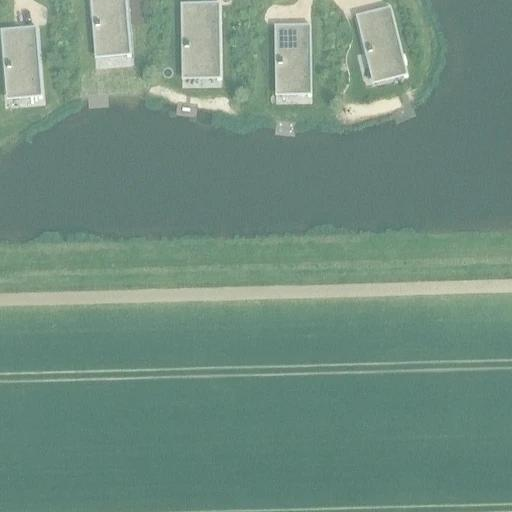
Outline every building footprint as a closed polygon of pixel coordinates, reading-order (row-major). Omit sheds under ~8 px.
[(89,0),(91,12),(92,12),(92,17),(95,17),(96,25),(95,25),(96,30),(98,49),(98,53),(130,50),(129,37),(126,0),(89,0)] [(200,5),(181,6),(181,24),(185,24),(185,46),(185,51),(186,63),(186,75),(221,74),(220,11),(217,11),(217,12),(205,12),(205,6),(200,6),(200,5)] [(371,14),(355,18),(360,38),(361,38),(363,43),(366,43),(368,51),(367,51),(368,56),(369,56),(375,78),(406,71),(392,15),(390,16),(378,19),(377,13),(371,15),(371,14)] [(275,54),(279,54),(279,62),(278,62),(278,68),(279,68),(279,91),(311,90),(310,33),(308,33),(308,34),(296,34),(296,28),(290,28),(290,27),(274,28),(274,49),(275,49),(275,54)] [(17,31),(0,32),(2,53),(3,53),(3,59),(7,58),(7,66),(7,72),(8,72),(10,95),(42,92),(37,35),(35,35),(35,36),(23,37),(22,31),(17,31)]
